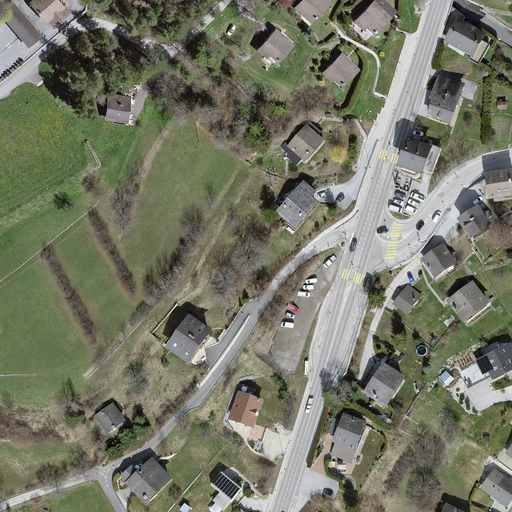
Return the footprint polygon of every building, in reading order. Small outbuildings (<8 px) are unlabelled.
[(61,0),(30,0),(46,20),(68,8),(61,0)] [(331,0),(301,0),(295,8),(314,25),(336,3),(331,0)] [(381,0),(376,0),(357,23),(379,33),(398,15),(381,0)] [(29,44),(42,32),(15,2),(1,14),(29,44)] [(492,38),(460,19),(447,41),(476,60),(492,38)] [(279,28),(258,51),(280,65),(296,45),(279,28)] [(347,51),(321,70),(339,87),(362,72),(347,51)] [(441,76),(429,116),(455,128),(468,85),(441,76)] [(107,92),(106,118),(128,124),(134,96),(107,92)] [(57,120),(0,145),(0,198),(76,160),(57,120)] [(311,127),(289,148),(309,163),(331,143),(311,127)] [(414,140),(401,169),(430,178),(442,151),(414,140)] [(511,174),(488,178),(492,205),(511,200),(511,174)] [(307,182),(280,213),(301,228),(325,196),(307,182)] [(482,209),(461,223),(478,242),(497,227),(482,209)] [(446,245),(423,258),(436,283),(461,266),(446,245)] [(475,284),(451,303),(470,326),(494,307),(475,284)] [(408,286),(394,304),(409,316),(423,298),(408,286)] [(183,311),(161,342),(190,363),(212,331),(183,311)] [(495,380),(511,373),(511,344),(476,360),(483,376),(492,372),(495,380)] [(387,365),(368,394),(391,408),(409,379),(387,365)] [(257,389),(240,384),(229,418),(257,427),(266,401),(255,397),(257,389)] [(117,404),(97,418),(113,440),(133,426),(117,404)] [(348,414),(331,456),(351,464),(368,422),(348,414)] [(328,430),(334,432),(340,418),(334,416),(328,430)] [(157,460),(128,486),(148,509),(177,484),(157,460)] [(511,483),(495,471),(482,489),(510,509),(511,505),(511,483)] [(225,511),(245,490),(224,472),(213,484),(222,492),(213,502),(224,511),(225,511)]
